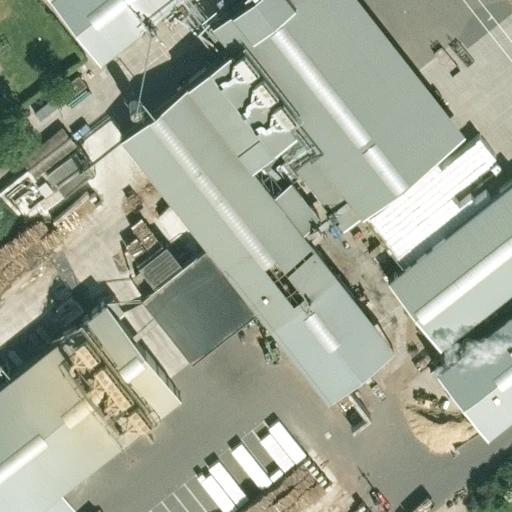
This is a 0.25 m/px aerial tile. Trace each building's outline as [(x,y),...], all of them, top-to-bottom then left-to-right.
[(51,0),(99,60),(177,0),(51,0)] [(230,48),(187,82),(186,81),(120,134),(206,244),(140,296),(191,360),(257,308),(269,324),(335,271),(250,161),(292,128),(303,142),(286,156),(341,226),(439,149),(323,0),(240,0),(210,23),(230,48)] [(481,41),(474,47),(488,63),(496,57),(481,41)] [(33,175),(75,142),(65,129),(23,162),(33,175)] [(511,282),(511,175),(386,275),(438,341),(511,282)] [(163,267),(155,258),(132,276),(139,285),(163,267)] [(0,511),(50,511),(42,501),(61,487),(179,393),(117,315),(123,310),(112,295),(106,300),(105,299),(0,381),(0,511)] [(511,304),(429,369),(447,392),(470,374),(502,416),(511,408),(511,304)]
